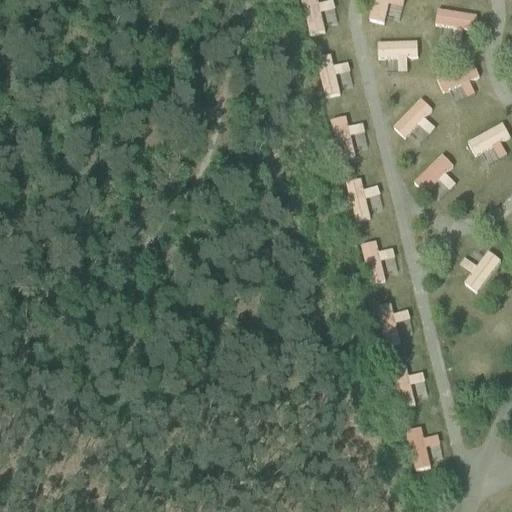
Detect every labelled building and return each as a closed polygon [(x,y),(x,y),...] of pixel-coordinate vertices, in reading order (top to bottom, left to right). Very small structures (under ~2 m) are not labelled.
[(332,3),(318,5),(316,0),(299,0),(307,39),(324,36),(321,16),(334,14),(332,3)] [(403,1),(398,0),(371,0),(366,24),(384,28),(388,10),(401,12),(403,1)] [(433,13),(432,32),(472,36),(474,17),(433,13)] [(395,75),(405,75),(405,61),(418,61),(417,44),(375,46),(376,63),(395,62),(395,75)] [(346,66),(332,68),(330,58),(314,61),(320,101),(339,99),(336,79),(348,77),(346,66)] [(361,126),(347,129),(345,119),(329,123),(338,164),(354,160),(349,139),(363,136),(361,126)] [(471,159),(491,152),(495,162),(504,158),(499,146),(508,142),(503,127),(464,142),(471,159)] [(441,156),(414,180),(426,193),(453,169),(441,156)] [(344,185),(353,225),(369,221),(365,200),(377,198),(375,191),(363,194),(360,182),(344,185)] [(360,247),(365,288),(383,286),(380,259),(377,259),(376,245),(360,247)] [(471,272),(461,287),(478,297),(500,263),(485,253),(472,273),(471,272)] [(409,325),(406,313),(392,317),(389,306),(374,310),(384,352),(399,348),(395,328),(409,325)] [(487,388),(494,373),(468,361),(461,375),(487,388)] [(415,409),(411,389),(424,386),(421,375),(409,378),(407,368),(389,372),(399,413),(415,409)] [(430,471),(426,453),(439,450),(436,438),(423,440),(421,431),(404,434),(412,474),(430,471)]
